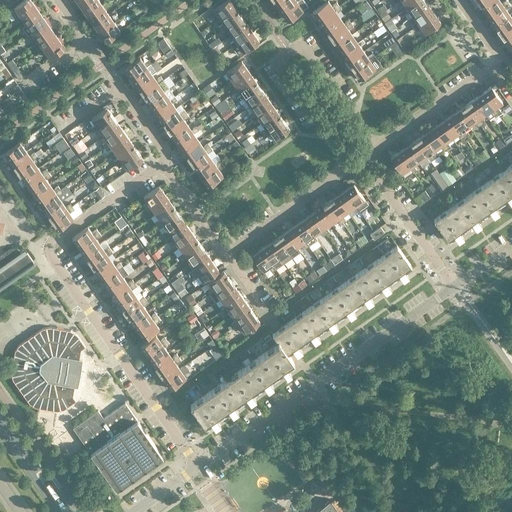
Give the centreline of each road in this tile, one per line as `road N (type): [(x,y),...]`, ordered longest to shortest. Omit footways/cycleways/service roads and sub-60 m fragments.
road 1 (residential): [(199,467),(50,245),(161,166)]
road 2 (residential): [(199,467),(455,286)]
road 3 (residential): [(378,149),(299,43),(288,50),(277,59),(353,167)]
road 4 (residential): [(161,166),(226,254),(353,167)]
road 5 (residential): [(378,149),(497,67),(458,0)]
road 6 (residential): [(57,0),(163,144),(161,166)]
road 7 (residential): [(455,286),(366,158)]
